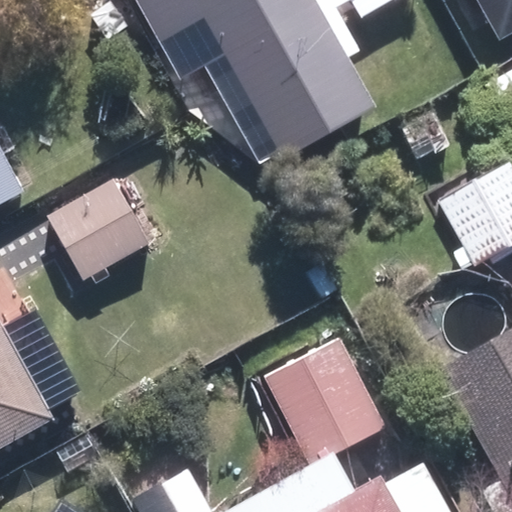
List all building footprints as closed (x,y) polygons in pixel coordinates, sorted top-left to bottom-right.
[(139,0),(165,44),(205,20),(284,158),(378,105),(317,0),(139,0)] [(511,0),(478,0),(501,40),(511,33),(511,0)] [(456,147),(433,108),(392,131),(415,171),(456,147)] [(0,210),(30,196),(0,140),(0,210)] [(511,165),(441,203),(477,269),(511,249),(511,165)] [(54,221),(90,287),(157,250),(120,184),(54,221)] [(0,459),(66,423),(0,304),(0,459)] [(511,341),(451,375),(510,482),(511,486),(511,341)] [(264,382),(310,467),(385,427),(339,342),(264,382)] [(248,511),(455,511),(433,470),(394,492),(390,485),(338,511),(300,511),(288,490),(248,511)] [(152,511),(178,511),(173,501),(152,511)]
